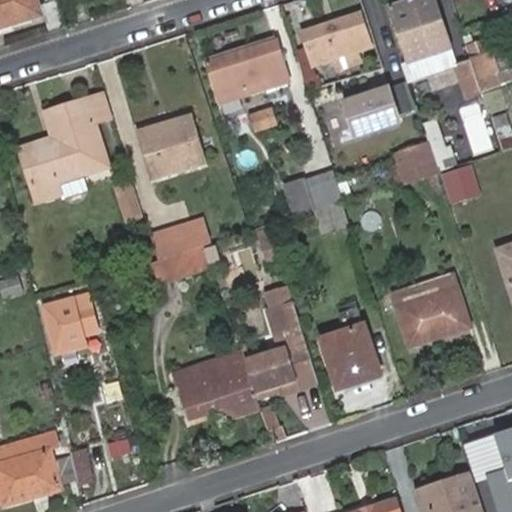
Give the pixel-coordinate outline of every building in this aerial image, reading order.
[(0,0),(0,27),(38,15),(33,0),(0,0)] [(411,0),(390,7),(408,63),(451,50),(435,0),(411,0)] [(302,33),(312,66),(332,60),(353,53),(372,46),(361,13),(302,33)] [(208,63),(219,96),(287,74),(276,41),(208,63)] [(353,53),(332,60),(336,69),(355,62),(353,53)] [(484,98),(472,62),(457,67),(467,96),(473,94),(476,101),(484,98)] [(397,86),(346,102),(358,140),(409,124),(397,86)] [(485,93),(490,114),(511,108),(511,107),(507,87),(485,93)] [(112,118),(106,96),(88,101),(94,124),(112,118)] [(22,155),(33,190),(107,166),(94,124),(88,101),(45,114),(54,139),(55,144),(22,155)] [(473,156),(494,150),(479,101),(458,107),(473,156)] [(250,117),(255,132),(277,125),(272,110),(250,117)] [(511,122),(508,113),(494,118),(505,150),(511,147),(511,122)] [(140,134),(155,180),(205,164),(191,118),(140,134)] [(440,171),(456,166),(443,118),(427,122),(440,171)] [(21,149),(22,155),(55,144),(54,139),(21,149)] [(440,174),(431,144),(397,155),(406,184),(440,174)] [(446,173),(454,203),(482,193),(474,165),(446,173)] [(343,202),(333,171),(304,181),(314,212),(343,202)] [(118,189),(126,224),(145,219),(137,185),(118,189)] [(289,206),(291,213),(301,210),(298,203),(289,206)] [(258,232),(268,262),(282,258),(272,227),(258,232)] [(152,237),(160,261),(188,252),(181,228),(152,237)] [(511,245),(497,251),(511,297),(511,245)] [(160,261),(156,262),(162,281),(210,266),(204,247),(188,252),(160,261)] [(0,280),(0,283),(5,299),(25,292),(20,275),(0,280)] [(398,308),(410,345),(469,326),(458,289),(398,308)] [(88,295),(66,301),(67,305),(89,299),(88,295)] [(67,305),(66,301),(45,307),(49,324),(57,351),(86,343),(84,336),(98,332),(89,299),(67,305)] [(281,347),(244,360),(246,365),(256,397),(317,378),(294,302),(269,309),(281,347)] [(365,326),(321,340),(337,390),(380,377),(365,326)] [(244,360),(241,352),(211,362),(215,376),(246,365),(244,360)] [(188,419),(256,397),(246,365),(215,376),(211,362),(175,373),(188,419)] [(256,397),(222,409),(225,420),(260,409),(256,397)] [(277,404),(263,407),(272,441),(285,437),(277,404)] [(508,474),(488,480),(498,511),(511,511),(511,429),(496,435),(508,474)] [(0,451),(0,468),(50,452),(60,448),(55,433),(0,451)] [(72,455),(80,484),(94,480),(86,451),(72,455)] [(50,452),(0,468),(0,486),(8,510),(34,501),(32,494),(61,484),(50,452)] [(485,511),(472,473),(455,478),(458,486),(416,498),(420,511),(485,511)] [(455,478),(414,492),(416,498),(458,486),(455,478)] [(32,494),(34,501),(63,491),(61,484),(32,494)] [(398,511),(394,498),(351,511),(398,511)]
